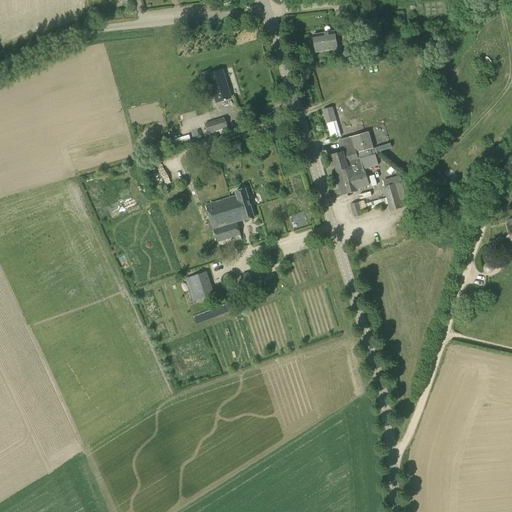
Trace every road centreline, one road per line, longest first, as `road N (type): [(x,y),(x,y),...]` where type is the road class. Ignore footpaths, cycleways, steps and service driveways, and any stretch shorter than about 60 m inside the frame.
road 1 (tertiary): [(393,511),(379,370),(268,11)]
road 2 (track): [(390,461),(406,441),(495,182),(511,156)]
road 3 (unclassified): [(0,63),(94,28),(268,11)]
road 4 (unknown): [(419,182),(511,80)]
